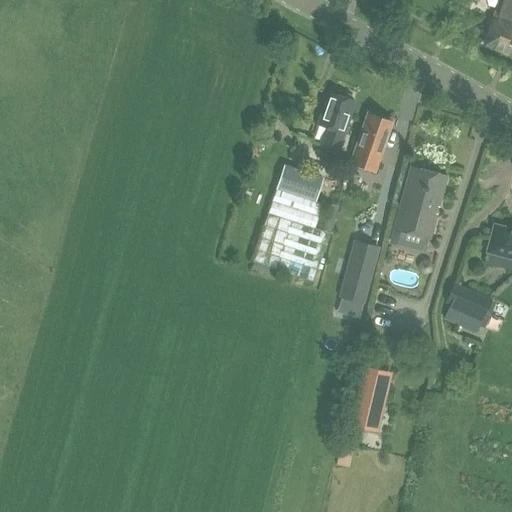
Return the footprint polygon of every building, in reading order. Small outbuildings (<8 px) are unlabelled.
[(511,0),(499,0),(484,45),(511,53),(511,0)] [(326,129),(320,147),(338,153),(355,102),(351,101),(352,97),(350,94),(336,90),(332,91),(331,94),(328,93),(318,126),(326,129)] [(369,115),(352,163),(375,171),(392,123),(369,115)] [(276,189),(252,262),(254,262),(270,268),(314,282),(330,233),(329,232),(316,228),(323,205),(316,202),(324,177),(284,164),(276,189)] [(432,239),(437,216),(447,177),(411,168),(401,207),(395,230),(432,239)] [(345,234),(371,235),(373,187),(347,185),(345,234)] [(511,229),(496,225),(489,252),(511,257),(511,229)] [(358,242),(342,298),(356,302),(352,315),(358,317),(362,304),(378,248),(358,242)] [(450,305),(444,319),(474,332),(488,300),(453,285),(446,303),(450,305)] [(378,431),(384,405),(378,404),(385,373),(363,368),(350,425),(378,431)]
